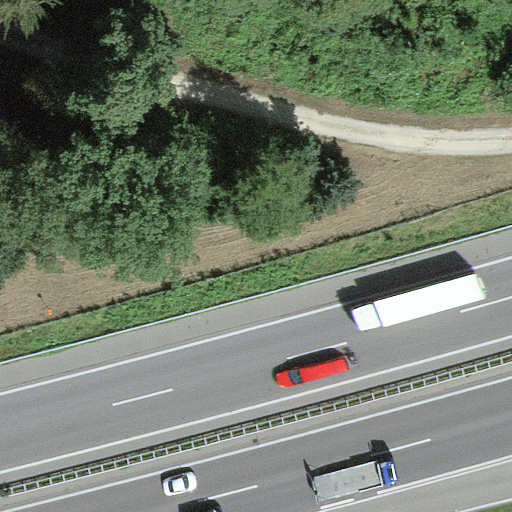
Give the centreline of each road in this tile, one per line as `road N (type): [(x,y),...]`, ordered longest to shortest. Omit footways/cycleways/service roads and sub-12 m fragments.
road 1 (motorway): [(511,296),(0,433)]
road 2 (track): [(511,137),(403,136),(335,125),(0,30)]
road 3 (motorway): [(156,511),(370,455)]
road 4 (motorway): [(370,455),(511,416)]
road 5 (motorway): [(370,455),(511,456)]
